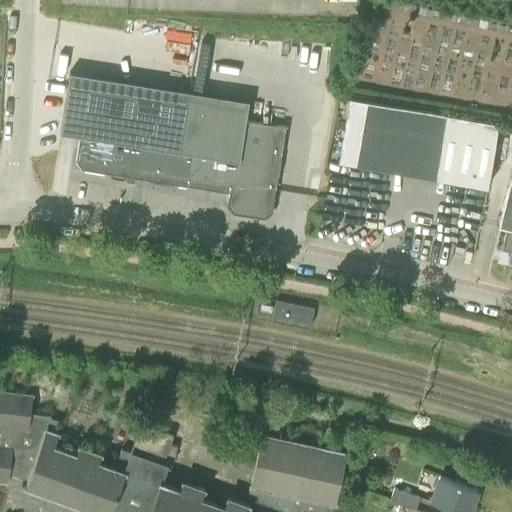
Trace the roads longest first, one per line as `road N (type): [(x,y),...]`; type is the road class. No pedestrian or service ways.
road 1 (residential): [(511,306),(328,263),(19,209)]
road 2 (residential): [(19,209),(28,0)]
